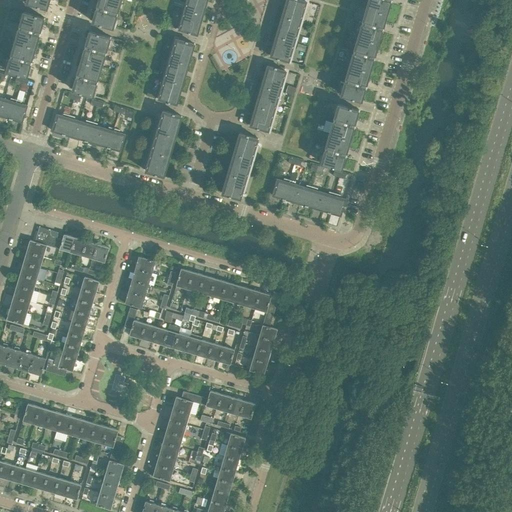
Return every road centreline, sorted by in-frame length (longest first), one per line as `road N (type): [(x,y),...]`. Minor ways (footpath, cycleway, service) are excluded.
road 1 (primary): [(511,100),(393,511)]
road 2 (primary): [(418,511),(511,189)]
road 3 (residential): [(348,239),(426,0)]
road 4 (residential): [(317,289),(127,234)]
road 5 (residential): [(189,197),(29,150)]
road 6 (residential): [(29,150),(74,0)]
road 7 (residential): [(209,118),(236,116),(270,0)]
road 8 (residential): [(329,238),(189,197)]
road 9 (residential): [(221,0),(191,100),(209,118)]
road 10 (residential): [(286,394),(167,363)]
road 11 (residential): [(286,394),(251,511)]
